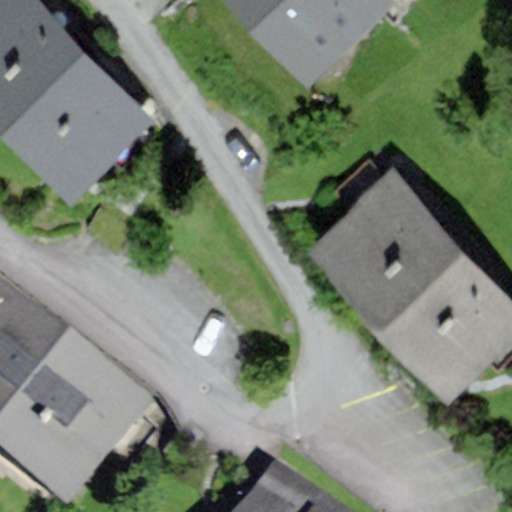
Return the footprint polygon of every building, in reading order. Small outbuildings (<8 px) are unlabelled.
[(144,112),(39,0),(0,0),(0,98),(74,177),(144,112)] [(246,0),(310,69),(386,0),(246,0)] [(511,316),(511,300),(394,172),(320,239),(446,376),(511,316)] [(0,287),(0,441),(67,495),(143,402),(0,287)] [(340,511),(283,468),(248,511),(340,511)]
